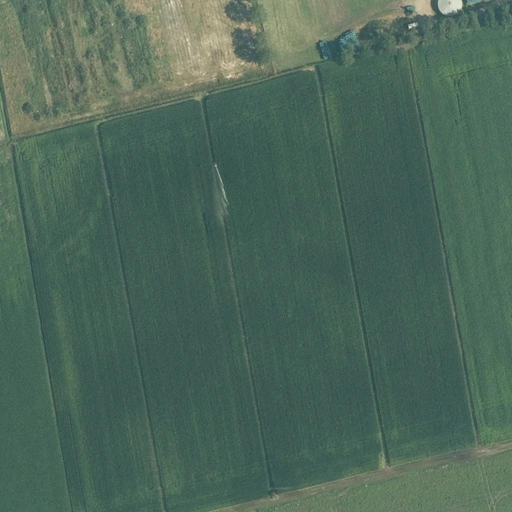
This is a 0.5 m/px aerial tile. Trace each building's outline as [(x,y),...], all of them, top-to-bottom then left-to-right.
[(7,0),(32,118),(90,106),(67,0),(7,0)] [(108,101),(89,0),(70,0),(90,105),(108,101)] [(91,0),(110,96),(253,67),(239,0),(91,0)] [(292,0),(304,52),(318,50),(314,34),(310,35),(307,22),(316,20),(311,0),(292,0)] [(461,7),(461,6),(461,3),(459,0),(438,0),(438,2),(437,6),(437,9),(438,12),(440,14),(442,16),(445,18),(449,18),(453,17),(457,15),(459,13),(460,10),(461,7)]
